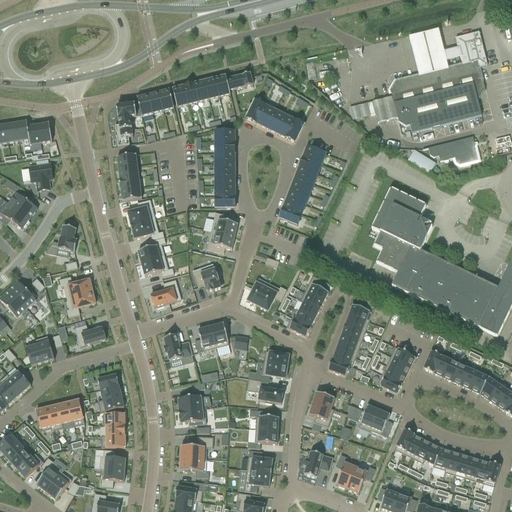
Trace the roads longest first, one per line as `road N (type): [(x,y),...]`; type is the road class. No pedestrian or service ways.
road 1 (residential): [(253,219),(268,217),(292,153),(240,128),(247,210)]
road 2 (tertiary): [(144,511),(153,424),(135,346)]
road 3 (residential): [(0,423),(60,370),(135,346)]
road 4 (tertiary): [(132,336),(94,193)]
road 5 (residential): [(511,426),(416,377),(403,406)]
road 6 (residential): [(0,282),(60,202),(94,193)]
road 7 (secondary): [(234,6),(102,5)]
road 8 (unclassified): [(184,26),(232,39),(309,19)]
